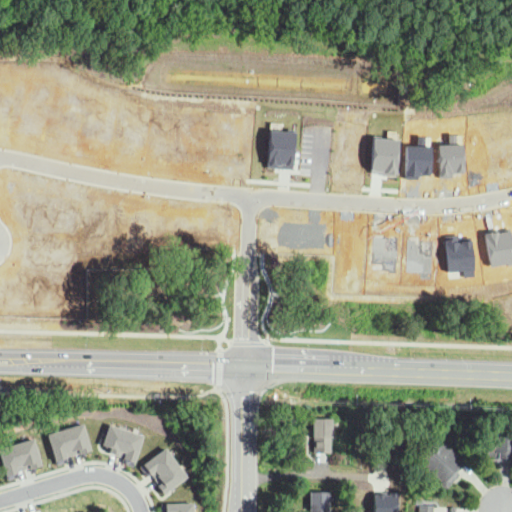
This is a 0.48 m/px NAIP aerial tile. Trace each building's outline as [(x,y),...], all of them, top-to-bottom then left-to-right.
[(11,89),(39,93),(34,126),(6,122),(11,89)] [(49,95),(79,102),(71,137),(41,130),(49,95)] [(115,109),(141,114),(135,148),(108,143),(115,109)] [(147,114),(171,117),(168,147),(143,144),(147,114)] [(180,120),(206,122),(203,155),(176,152),(180,120)] [(492,128),(511,123),(511,154),(499,158),(492,128)] [(260,124),(286,125),(286,161),(260,161),(260,124)] [(329,129),(355,129),(354,161),(329,161),(329,129)] [(461,137),(486,132),(491,160),(467,165),(461,137)] [(366,133),(392,135),(389,170),(363,168),(366,133)] [(399,139),(424,139),(424,169),(399,169),(399,139)] [(432,141),(457,140),(458,168),(433,169),(432,141)] [(33,197),(63,197),(63,222),(33,222),(33,197)] [(481,229),(505,225),(511,259),(486,263),(481,229)] [(335,233),(360,234),(359,263),(333,262),(335,233)] [(35,235),(66,234),(67,259),(36,260),(35,235)] [(368,236),(395,237),(394,269),(367,268),(368,236)] [(440,238),(466,236),(468,266),(442,268),(440,238)] [(401,237),(427,238),(427,269),(401,269),(401,237)] [(15,273),(49,271),(50,296),(16,297),(15,273)] [(331,453),(312,453),(312,419),(331,419),(331,453)] [(49,434),(83,423),(92,451),(83,454),(82,450),(69,455),(70,458),(58,462),(49,434)] [(110,423),(145,435),(136,460),(111,451),(112,448),(102,444),(110,423)] [(511,460),(486,460),(487,438),(490,438),(490,431),(511,431),(511,460)] [(0,452),(0,448),(34,438),(43,466),(33,469),(32,465),(19,469),(20,473),(8,477),(0,452)] [(445,489),(440,484),(441,483),(418,461),(440,438),(465,462),(458,468),(459,475),(445,489)] [(168,445),(191,475),(166,495),(157,483),(160,481),(151,470),(148,472),(142,464),(168,445)] [(310,511),(308,511),(308,493),(327,492),(327,511),(310,511)] [(372,511),(396,511),(397,492),(373,492),(372,511)] [(197,501),(197,511),(165,511),(165,503),(197,501)] [(433,511),(434,504),(418,503),(417,511),(433,511)]
